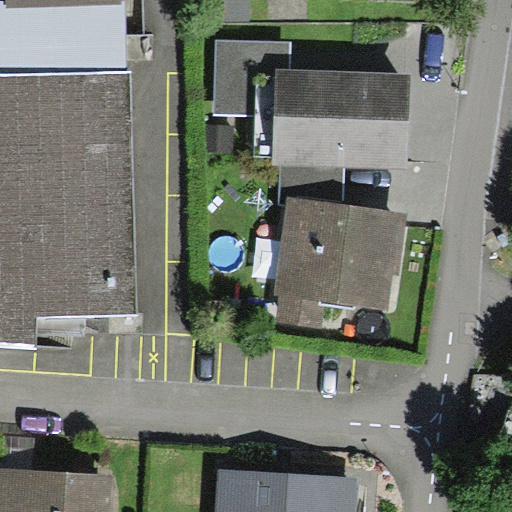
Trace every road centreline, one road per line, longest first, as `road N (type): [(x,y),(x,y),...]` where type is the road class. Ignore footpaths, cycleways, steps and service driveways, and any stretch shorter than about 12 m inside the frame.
road 1 (residential): [(0,398),(439,432)]
road 2 (residential): [(439,432),(495,0)]
